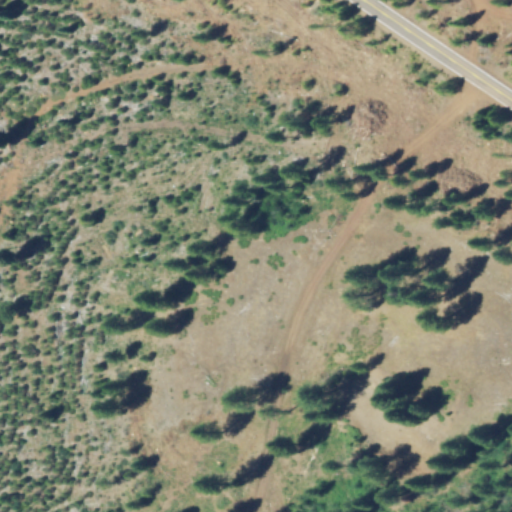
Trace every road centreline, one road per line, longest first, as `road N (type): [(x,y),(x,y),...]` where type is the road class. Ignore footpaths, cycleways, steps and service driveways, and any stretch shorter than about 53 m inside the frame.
road 1 (track): [(254,511),(294,311),(369,185),(485,79)]
road 2 (secondary): [(511,97),(367,0)]
